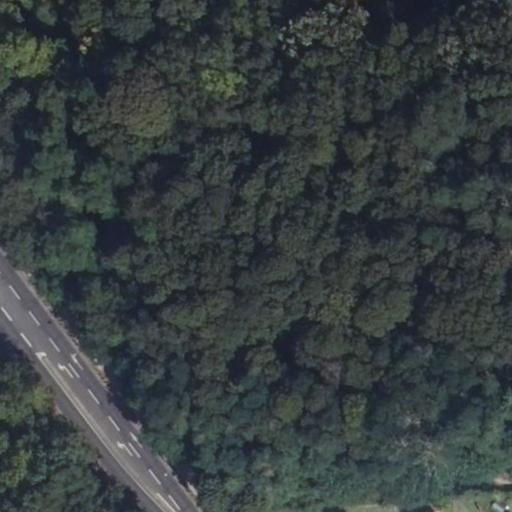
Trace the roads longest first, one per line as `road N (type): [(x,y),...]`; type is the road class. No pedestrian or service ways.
road 1 (secondary): [(187,511),(0,261)]
road 2 (secondary): [(0,318),(154,511)]
